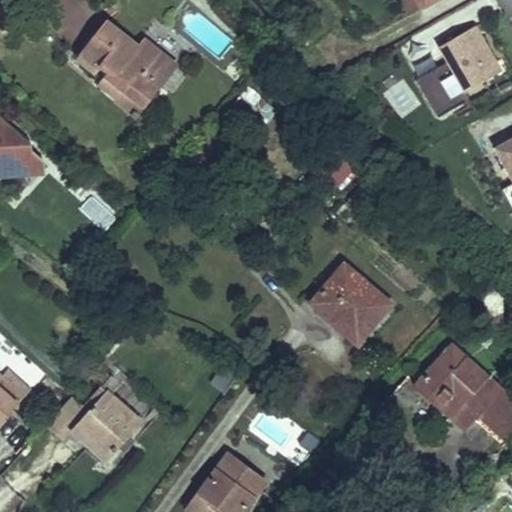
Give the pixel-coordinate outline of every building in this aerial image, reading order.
[(148,43),(116,19),(90,49),(105,63),(112,56),(123,66),(109,81),(127,97),(134,87),(155,106),(189,67),(154,38),(148,43)] [(503,66),(477,21),(438,43),(449,61),(416,78),(440,118),(471,100),(464,88),(503,66)] [(155,106),(134,87),(127,97),(122,104),(144,120),(155,106)] [(30,156),(34,151),(0,119),(0,187),(7,180),(12,174),(22,174),(21,164),(30,156)] [(511,131),(492,141),(511,174),(511,180),(501,185),(511,204),(511,131)] [(44,179),(44,170),(30,156),(21,164),(22,174),(12,174),(7,180),(44,179)] [(95,198),(83,211),(107,233),(119,221),(95,198)] [(400,297),(349,252),(313,290),(334,308),(340,302),(371,330),(400,297)] [(503,314),(506,296),(487,293),(484,311),(503,314)] [(511,430),(511,386),(460,338),(422,379),(470,424),(483,409),(509,433),(511,430)] [(147,406),(102,368),(92,381),(79,370),(46,410),(70,430),(77,422),(111,450),(147,406)] [(0,409),(14,392),(0,380),(0,409)] [(238,511),(243,511),(276,467),(237,440),(203,487),(238,511)] [(238,511),(203,487),(194,500),(211,511),(238,511)]
